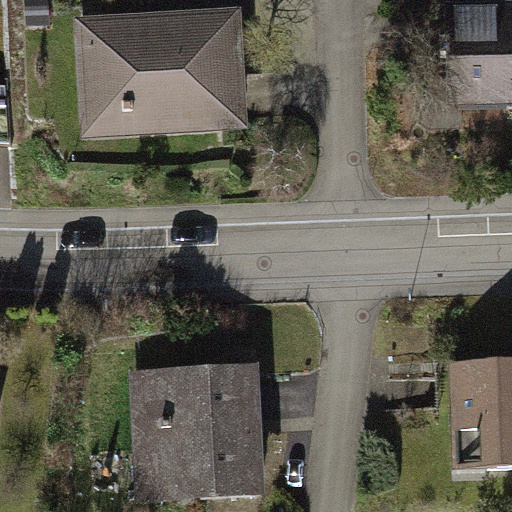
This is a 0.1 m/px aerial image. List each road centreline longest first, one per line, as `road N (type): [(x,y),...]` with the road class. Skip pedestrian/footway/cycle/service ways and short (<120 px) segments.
road 1 (residential): [(357,247),(0,268)]
road 2 (residential): [(357,247),(334,511)]
road 3 (residential): [(348,0),(357,247)]
road 4 (residential): [(511,242),(357,247)]
